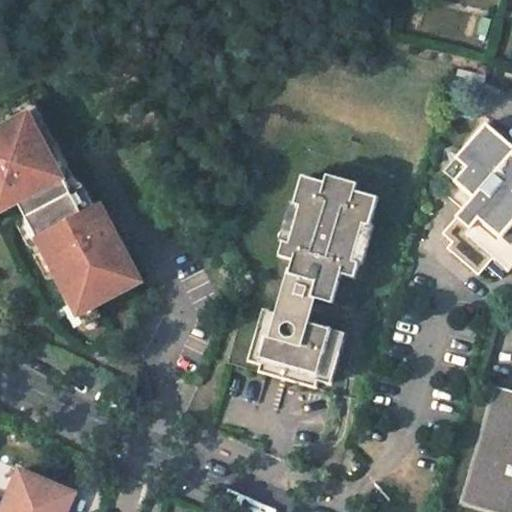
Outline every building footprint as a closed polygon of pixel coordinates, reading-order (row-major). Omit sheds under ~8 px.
[(33,123),(25,108),(18,96),(0,105),(0,216),(19,206),(27,221),(32,218),(38,229),(31,234),(70,302),(78,298),(87,315),(96,310),(101,319),(142,286),(111,227),(98,234),(90,220),(96,217),(94,213),(81,190),(72,196),(59,171),(48,151),(33,123)] [(34,103),(25,108),(33,123),(42,118),(34,103)] [(478,198),(464,213),(443,237),(453,246),(448,251),(480,279),(495,262),(510,274),(511,272),(511,147),(488,126),(445,175),(462,190),(467,189),(478,198)] [(58,146),(48,151),(59,171),(68,166),(58,146)] [(326,182),(303,175),(296,203),(302,204),(292,244),(285,242),(281,256),(295,260),(291,273),(318,281),(314,296),(335,302),(343,273),(357,276),(361,263),(355,261),(365,222),(371,224),(379,196),(356,190),(358,183),(328,174),(326,182)] [(451,203),(464,213),(478,198),(467,189),(462,190),(451,203)] [(296,203),(293,202),(282,241),(285,242),(292,244),(302,204),(296,203)] [(111,227),(101,209),(98,211),(94,213),(96,217),(90,220),(98,234),(111,227)] [(365,222),(355,261),(361,263),(364,264),(375,225),(371,224),(365,222)] [(318,281),(291,273),(280,313),(308,321),(314,296),(318,281)] [(84,329),(101,319),(96,310),(87,315),(78,298),(70,302),(84,329)] [(276,312),(266,309),(261,328),(270,331),(276,312)] [(334,383),(343,351),(333,348),(338,329),(308,321),(280,313),(276,312),(270,331),(261,328),(252,360),(265,364),(263,371),(319,387),(321,380),(334,383)] [(343,351),(348,332),(338,329),(333,348),(343,351)] [(511,511),(511,389),(496,385),(463,503),(494,511),(511,511)] [(0,511),(65,511),(75,490),(20,467),(3,509),(0,508),(0,511)]
